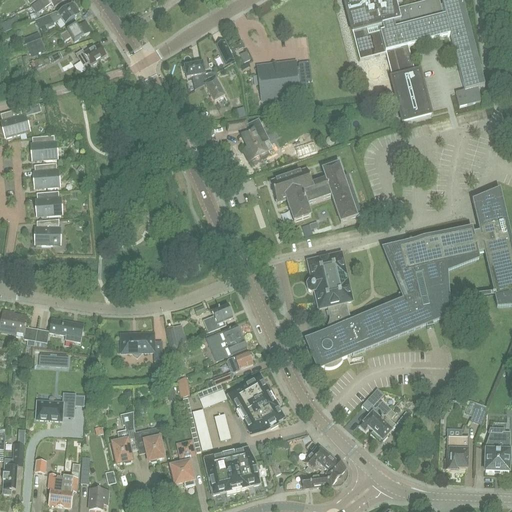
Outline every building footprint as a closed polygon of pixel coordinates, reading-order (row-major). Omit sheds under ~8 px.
[(53,9),(65,0),(44,0),(41,2),(40,1),(31,7),(36,15),(45,8),(44,6),(49,2),(53,9)] [(450,36),(457,64),(464,92),(456,95),(459,109),(481,103),(478,89),(483,88),(460,0),(454,0),(442,3),(443,6),(441,6),(439,1),(398,12),(395,3),(406,0),(345,0),(345,2),(345,5),(360,61),(387,54),(393,79),(393,80),(403,123),(430,116),(419,73),(414,74),(407,48),(450,36)] [(79,10),(74,4),(58,15),(57,13),(49,17),(35,22),(38,31),(47,27),(49,30),(55,27),(54,25),(61,20),(65,26),(80,16),(77,12),(80,11),(79,10)] [(306,9),(310,21),(322,17),(318,6),(306,9)] [(282,8),(274,10),(276,18),(283,17),(282,8)] [(16,19),(0,25),(0,26),(3,34),(19,27),(16,19)] [(74,44),(91,33),(85,23),(77,28),(76,26),(60,36),(64,42),(71,38),(74,44)] [(314,33),(326,28),(324,23),(312,28),(314,33)] [(24,40),(26,46),(27,48),(42,43),(38,34),(24,40)] [(234,61),(224,42),(216,46),(225,65),(234,61)] [(45,51),(42,43),(27,48),(31,57),(45,51)] [(76,56),(83,67),(87,73),(94,69),(93,67),(97,64),(97,63),(100,61),(100,62),(106,58),(105,57),(107,56),(104,51),(102,52),(99,47),(92,51),(91,50),(84,54),(83,52),(76,56)] [(244,64),(250,61),(246,54),(241,56),(244,64)] [(184,67),(184,68),(183,69),(184,74),(185,74),(186,79),(201,77),(206,86),(208,85),(207,83),(210,82),(207,75),(205,75),(203,64),(184,67)] [(273,67),(258,69),(262,101),(300,97),(298,83),(292,84),(292,81),(295,81),(296,81),(296,80),(297,80),(297,79),(295,66),(294,66),(294,65),(293,65),(278,67),(277,67),(277,68),(276,68),(276,69),(277,71),(273,72),(273,67)] [(225,98),(216,81),(214,79),(218,76),(216,72),(212,74),(207,75),(210,82),(207,83),(208,85),(206,86),(205,87),(214,103),(225,98)] [(22,119),(20,111),(0,116),(2,124),(0,125),(5,140),(28,134),(23,118),(22,119)] [(259,121),(249,126),(246,121),(226,125),(227,134),(241,132),(242,134),(240,135),(249,152),(244,154),(249,163),(259,157),(261,161),(270,157),(268,153),(268,152),(264,145),(269,142),(259,121)] [(32,147),(30,147),(32,163),(55,161),(54,138),(32,140),(32,147)] [(35,175),(33,175),(34,191),(58,189),(56,166),(34,167),(35,175)] [(307,171),(270,184),(277,204),(286,201),(294,223),(311,217),(307,206),(332,198),(341,224),(357,218),(361,217),(348,179),(344,180),(339,166),(323,171),(326,181),(312,185),(307,171)] [(314,338),(306,341),(318,370),(324,368),(325,370),(326,370),(328,370),(331,370),(333,369),(334,369),(336,368),(339,366),(342,364),(343,363),(342,360),(346,359),(360,353),(426,326),(427,330),(434,328),(433,323),(449,317),(448,300),(447,295),(446,273),(479,260),(478,255),(484,254),(493,290),(494,294),(497,308),(511,306),(511,250),(498,192),(491,195),(472,202),(479,233),(473,235),(472,231),(463,233),(416,244),(415,244),(405,247),(403,247),(384,252),(401,294),(398,295),(400,300),(403,299),(404,301),(397,304),(361,319),(358,320),(356,321),(351,323),(349,317),(349,315),(348,312),(347,308),(346,304),(352,302),(347,282),(343,262),(341,255),(307,263),(312,281),(309,282),(307,285),(308,292),(311,294),(315,293),(319,310),(327,309),(328,312),(326,312),(327,317),(329,316),(329,317),(329,318),(329,321),(328,325),(327,326),(327,328),(327,329),(327,331),(327,333),(314,338)] [(37,203),(35,203),(36,219),(60,217),(58,194),(36,195),(37,203)] [(36,231),(34,231),(34,247),(58,247),(58,222),(36,224),(36,231)] [(309,226),(311,232),(319,229),(317,224),(309,226)] [(447,295),(448,300),(494,294),(493,290),(447,295)] [(232,320),(230,315),(226,306),(211,313),(213,318),(203,323),(208,335),(226,328),(224,323),(232,320)] [(194,311),(197,317),(206,313),(203,307),(194,311)] [(22,341),(35,343),(37,331),(25,329),(27,318),(9,315),(10,313),(3,312),(0,328),(0,330),(23,335),(22,341)] [(51,320),(49,333),(48,335),(66,338),(65,342),(80,345),(83,326),(51,320)] [(236,327),(221,334),(206,341),(210,352),(241,339),(236,327)] [(186,344),(185,339),(176,341),(173,329),(167,330),(171,352),(178,349),(184,346),(184,344),(186,344)] [(47,345),(48,335),(49,333),(37,331),(35,343),(47,345)] [(153,343),(153,335),(138,336),(138,338),(120,338),(121,355),(130,355),(136,360),(142,354),(153,354),(154,363),(162,363),(161,343),(153,343)] [(246,350),(241,339),(210,352),(216,364),(246,350)] [(180,353),(171,357),(174,365),(184,362),(180,353)] [(253,367),(250,360),(252,359),(251,355),(248,355),(248,354),(234,359),(228,361),(227,364),(230,374),(233,375),(240,373),(239,372),(253,367)] [(56,368),(56,358),(56,356),(50,356),(50,358),(40,357),(39,367),(56,368)] [(416,370),(415,379),(426,381),(427,372),(416,370)] [(215,388),(231,381),(228,374),(212,381),(215,388)] [(268,389),(267,389),(261,378),(254,382),(253,380),(252,380),(245,384),(246,386),(229,396),(237,412),(243,423),(250,435),(264,431),(270,428),(271,430),(278,426),(277,424),(284,420),(278,409),(279,408),(273,397),(275,396),(270,388),(268,389)] [(184,379),(178,381),(181,399),(187,396),(184,380),(184,379)] [(371,416),(361,427),(365,432),(368,428),(373,433),(385,419),(391,412),(391,411),(390,411),(381,403),(375,411),(373,409),(383,397),(377,391),(366,403),(361,409),(362,409),(362,408),(371,416)] [(62,422),(63,408),(75,408),(76,395),(63,394),(62,404),(37,402),(36,420),(62,422)] [(485,414),(486,412),(487,410),(477,407),(473,416),(471,422),(481,426),(485,414)] [(498,411),(491,420),(497,425),(504,417),(498,411)] [(373,433),(371,435),(381,444),(396,429),(389,423),(395,416),(391,412),(385,419),(373,433)] [(406,413),(398,423),(404,427),(412,418),(406,413)] [(137,450),(138,450),(133,430),(118,434),(120,443),(112,445),(117,465),(132,462),(129,448),(136,446),(137,450)] [(163,459),(159,439),(158,439),(156,430),(134,435),(133,430),(138,450),(146,449),(149,462),(163,459)] [(484,451),(486,452),(486,472),(509,473),(510,452),(509,452),(509,451),(510,451),(510,434),(504,434),(504,437),(491,432),(484,451)] [(49,465),(50,439),(27,438),(27,464),(49,465)] [(467,470),(467,451),(468,439),(447,438),(447,450),(446,450),(446,461),(449,461),(449,471),(458,472),(458,470),(467,470)] [(185,488),(194,486),(188,459),(195,457),(191,442),(178,446),(182,465),(171,468),(175,485),(184,483),(185,488)] [(16,492),(16,480),(22,480),(24,446),(24,444),(19,444),(19,447),(14,446),(12,468),(11,468),(11,462),(5,462),(5,475),(3,475),(2,482),(4,482),(3,491),(3,496),(11,496),(12,491),(16,492)] [(324,463),(328,458),(318,449),(304,464),(309,468),(306,472),(308,474),(311,473),(314,470),(317,472),(319,470),(322,473),(323,473),(328,467),(324,463)] [(248,488),(260,486),(258,477),(260,477),(258,468),(256,469),(255,463),(248,450),(234,453),(234,452),(222,455),(222,456),(205,460),(213,496),(225,493),(225,494),(226,494),(227,496),(236,494),(235,492),(248,489),(248,488)] [(331,457),(330,458),(328,458),(324,463),(328,467),(323,473),(322,473),(317,478),(318,481),(326,480),(327,487),(330,487),(332,485),(333,485),(344,473),(343,472),(346,469),(331,457)] [(90,460),(82,459),(80,486),(88,486),(90,460)] [(281,475),(275,462),(269,465),(275,478),(281,475)] [(63,478),(62,492),(60,509),(70,510),(72,494),(76,494),(79,467),(73,466),(71,479),(63,478)] [(60,509),(62,492),(54,491),(55,478),(49,477),(47,491),(51,491),(49,507),(60,509)] [(318,481),(317,478),(301,480),(303,490),(327,487),(326,480),(318,481)] [(108,492),(90,491),(89,511),(100,511),(102,511),(103,506),(107,506),(108,492)]
